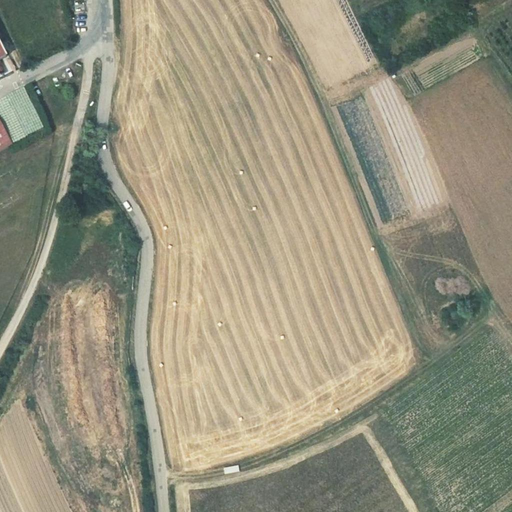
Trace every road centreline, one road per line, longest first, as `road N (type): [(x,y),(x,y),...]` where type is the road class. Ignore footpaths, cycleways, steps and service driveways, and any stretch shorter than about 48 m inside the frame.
road 1 (unclassified): [(165,511),(140,341),(148,254),(104,154),(99,123),(108,60),(100,45)]
road 2 (track): [(0,327),(68,171),(89,48)]
